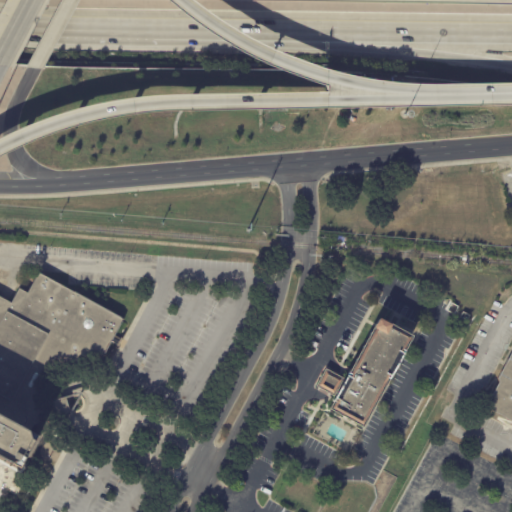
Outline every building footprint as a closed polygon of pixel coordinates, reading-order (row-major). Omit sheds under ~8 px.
[(34,272),(122,320),(89,382),(48,364),(18,423),(35,436),(16,471),(0,463),(0,301),(7,305),(13,290),(23,292),(34,272)] [(462,317),(465,311),(472,315),(468,322),(461,318),(462,317)] [(387,317),(396,322),(395,322),(416,334),(366,427),(331,408),(378,322),(379,323),(383,315),(387,317)] [(511,421),(511,358),(487,408),(511,421)] [(345,379),(335,397),(317,387),(327,369),(345,379)] [(14,486),(17,480),(23,483),(19,489),(14,486)]
